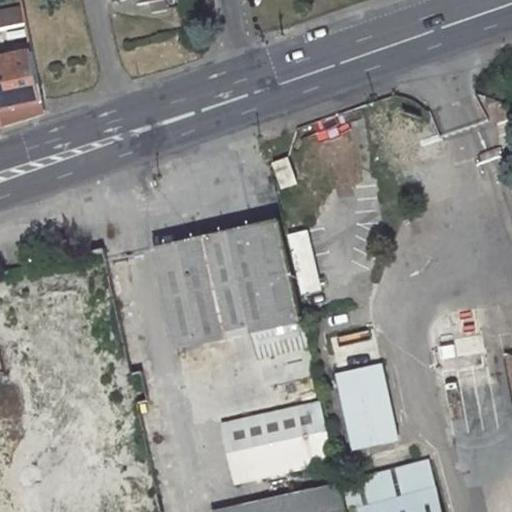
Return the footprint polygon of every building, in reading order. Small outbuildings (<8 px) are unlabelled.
[(112,0),(113,3),(131,0),(138,0),(139,7),(150,5),(152,15),(166,11),(163,0),(112,0)] [(0,30),(27,25),(25,14),(0,19),(0,30)] [(0,60),(0,128),(37,117),(37,112),(43,110),(32,53),(0,60)] [(323,167),(340,161),(338,156),(347,152),(336,117),(299,129),(307,151),(272,165),(281,190),(297,184),(292,170),(320,160),(323,167)] [(158,248),(181,347),(305,321),(282,220),(158,248)] [(299,270),(306,291),(319,288),(302,230),(286,234),(297,271),(299,270)] [(428,307),(439,346),(482,333),(471,293),(428,307)] [(375,327),(333,338),(357,444),(399,434),(375,327)] [(217,421),(230,483),(329,464),(317,401),(217,421)] [(342,485),(429,462),(420,432),(335,455),(342,485)] [(442,511),(429,462),(342,485),(347,511),(442,511)] [(347,511),(342,485),(340,480),(212,509),(212,511),(347,511)]
